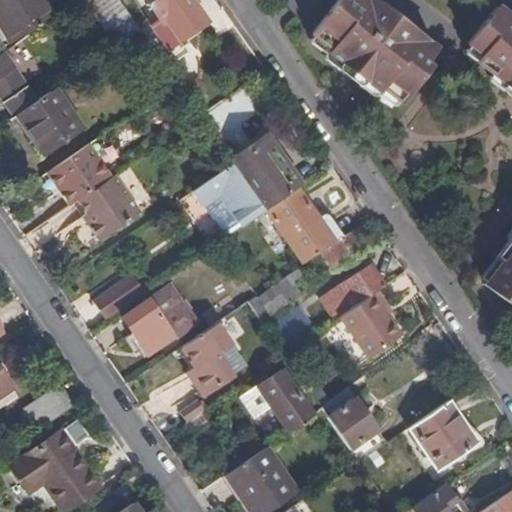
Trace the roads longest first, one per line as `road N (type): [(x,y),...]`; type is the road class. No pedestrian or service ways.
road 1 (residential): [(245,0),(511,383)]
road 2 (residential): [(0,241),(188,511)]
